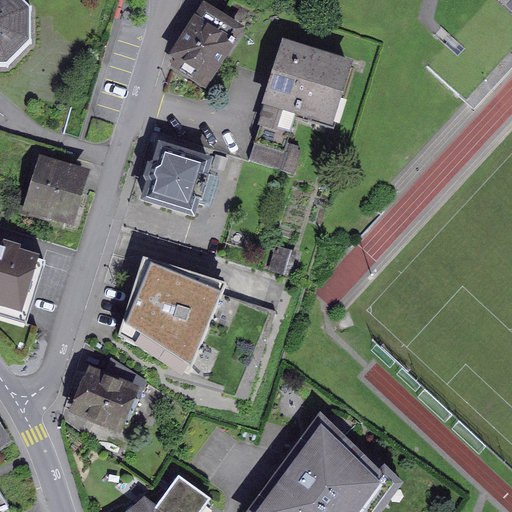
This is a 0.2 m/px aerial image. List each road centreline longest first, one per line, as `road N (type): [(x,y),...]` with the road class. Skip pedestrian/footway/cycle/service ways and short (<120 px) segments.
road 1 (residential): [(18,403),(46,382),(164,0)]
road 2 (unknown): [(243,511),(330,409)]
